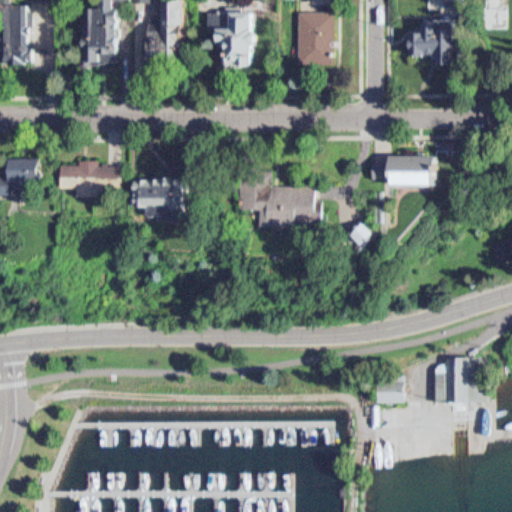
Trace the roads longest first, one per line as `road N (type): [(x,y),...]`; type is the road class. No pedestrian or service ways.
road 1 (tertiary): [(0,340),(379,329),(511,292)]
road 2 (tertiary): [(511,116),(0,118)]
road 3 (tertiary): [(8,340),(18,413),(0,466)]
